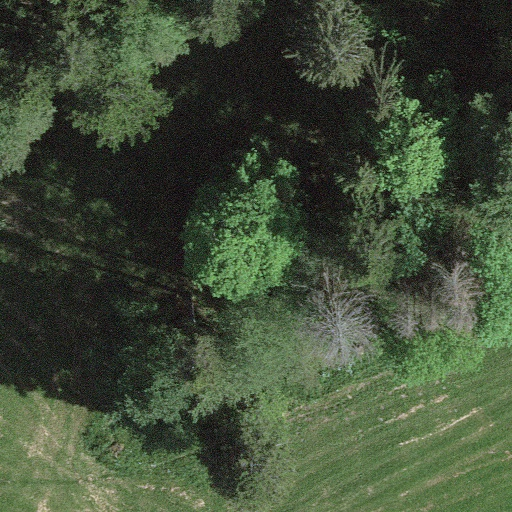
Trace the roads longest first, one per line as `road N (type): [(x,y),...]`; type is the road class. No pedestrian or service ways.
road 1 (track): [(302,0),(186,235),(132,374),(142,498),(153,511)]
road 2 (track): [(27,0),(83,109),(109,200),(132,374)]
